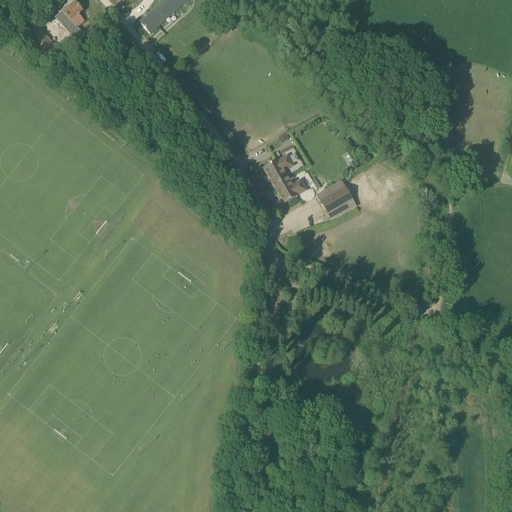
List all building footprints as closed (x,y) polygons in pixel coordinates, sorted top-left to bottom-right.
[(151,35),(157,30),(156,29),(188,0),(167,0),(141,24),(151,35)] [(63,13),(55,19),(75,41),(82,35),(77,29),(85,22),(79,16),(84,13),(75,3),(70,8),(69,7),(63,12),(63,13)] [(59,58),(32,28),(23,36),(50,66),(59,58)] [(63,55),(75,44),(66,33),(54,44),(63,55)] [(286,134),(278,139),(281,144),(289,140),(286,134)] [(354,164),(347,153),(343,156),(350,167),(354,164)] [(301,180),(292,186),(289,182),(294,179),(292,177),(288,179),(278,162),(264,170),(284,205),(298,197),(307,192),(301,180)] [(357,208),(353,201),(343,182),(317,197),(332,222),(357,208)] [(274,285),(270,334),(278,335),(280,303),(285,303),(285,293),(281,293),(281,285),(274,285)] [(162,495),(154,511),(187,511),(190,505),(162,495)]
